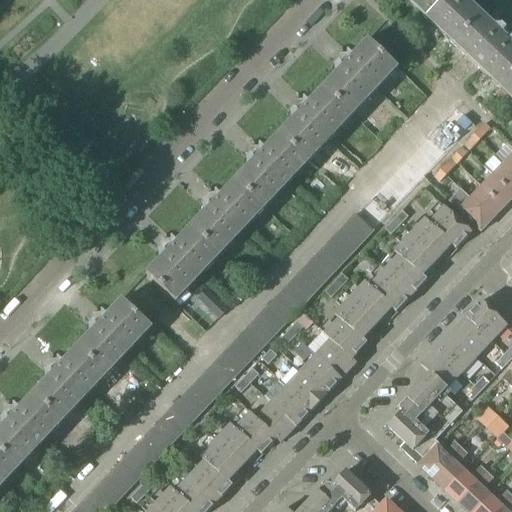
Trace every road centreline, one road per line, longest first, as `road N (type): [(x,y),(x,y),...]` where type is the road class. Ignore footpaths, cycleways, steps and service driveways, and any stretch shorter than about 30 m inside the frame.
road 1 (unknown): [(383,0),(446,68),(445,86),(49,511)]
road 2 (residential): [(0,336),(320,0)]
road 3 (residential): [(338,422),(481,270)]
road 4 (residential): [(432,511),(338,422)]
road 5 (residential): [(253,511),(338,422)]
